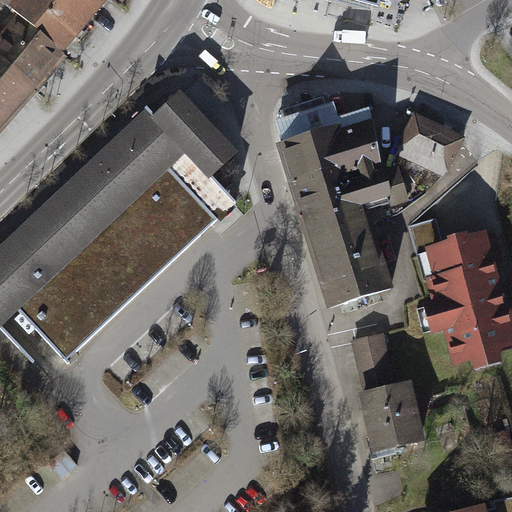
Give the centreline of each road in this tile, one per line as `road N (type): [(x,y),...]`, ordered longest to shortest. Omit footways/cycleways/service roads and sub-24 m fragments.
road 1 (residential): [(255,49),(279,207),(358,511)]
road 2 (primary): [(0,190),(95,99),(168,6)]
road 3 (tertiary): [(255,49),(434,76)]
